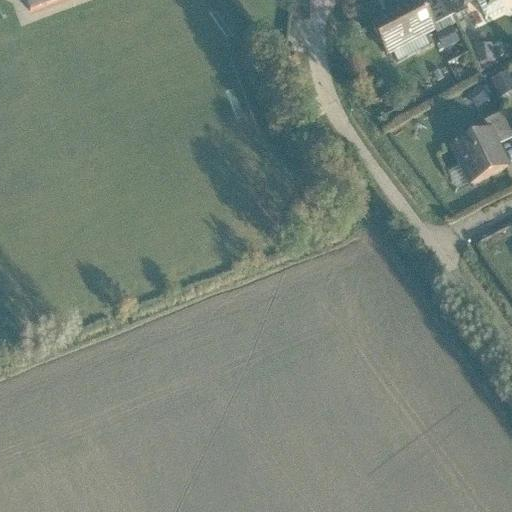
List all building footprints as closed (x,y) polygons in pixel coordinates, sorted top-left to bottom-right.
[(19,0),(25,14),(62,0),(19,0)] [(444,19),(434,0),(428,0),(416,6),(426,28),(444,19)] [(434,0),(444,19),(455,13),(454,12),(447,0),(434,0)] [(447,0),(454,12),(475,0),(478,0),(483,8),(498,0),(447,0)] [(416,6),(413,3),(364,26),(383,65),(432,41),(426,28),(416,6)] [(503,43),(479,50),(483,64),(508,56),(503,43)] [(493,81),(501,99),(511,94),(511,77),(510,74),(493,81)] [(505,140),(494,117),(478,125),(482,135),(488,147),(505,140)] [(488,147),(482,135),(446,153),(464,189),(500,172),(488,147)]
